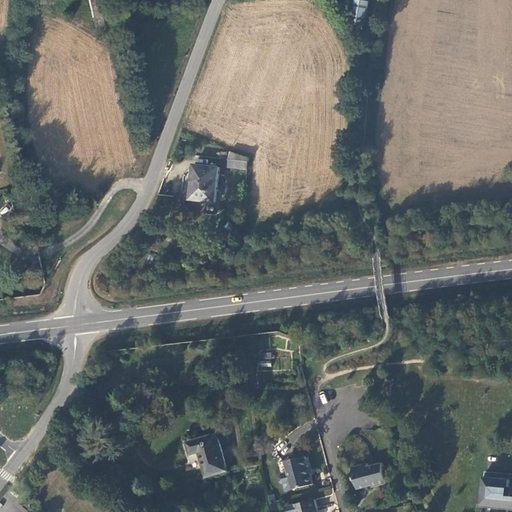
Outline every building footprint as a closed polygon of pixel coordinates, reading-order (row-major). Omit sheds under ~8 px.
[(111,29),(105,0),(91,0),(89,0),(96,32),(111,29)] [(363,31),(370,1),(363,0),(356,0),(352,23),(355,23),(354,29),(363,31)] [(249,157),(231,151),(229,166),(248,168),(249,157)] [(193,198),(217,201),(219,173),(220,166),(195,163),(193,180),(195,180),(193,198)] [(219,173),(217,201),(225,202),(228,175),(219,173)] [(21,189),(8,193),(13,211),(26,207),(21,189)] [(206,476),(228,471),(222,452),(217,434),(187,442),(191,454),(198,452),(206,476)] [(306,455),(286,461),(289,472),(281,474),(280,477),(281,482),(284,484),(286,491),(315,483),(312,472),(311,472),(306,455)] [(368,462),(353,466),(358,488),(373,485),(375,481),(378,481),(379,483),(388,481),(383,461),(369,464),(368,462)] [(511,474),(486,472),(483,505),(510,507),(510,504),(511,504),(511,474)] [(316,498),(286,505),(288,511),(317,511),(317,507),(318,507),(316,498)]
